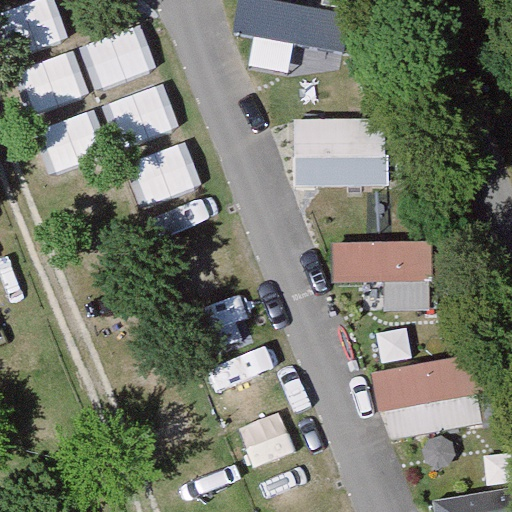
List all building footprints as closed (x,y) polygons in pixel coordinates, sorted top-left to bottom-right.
[(42,2),(9,17),(25,53),(59,37),(42,2)] [(82,51),(94,93),(156,74),(144,33),(82,51)] [(297,126),(297,184),(389,183),(388,126),(297,126)] [(340,246),(340,279),(433,279),(433,246),(340,246)] [(375,381),(382,419),(489,398),(482,361),(375,381)] [(511,511),(511,495),(438,505),(438,511),(511,511)]
